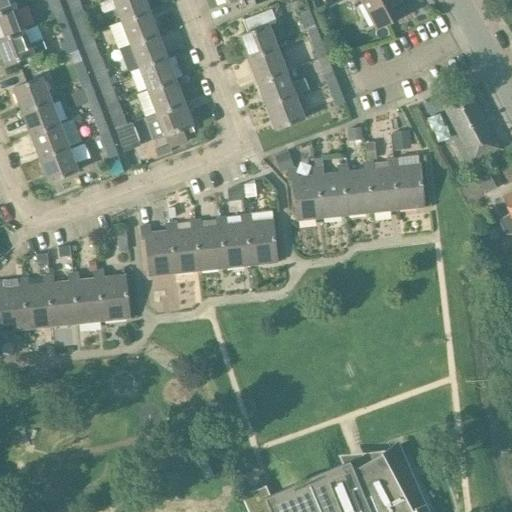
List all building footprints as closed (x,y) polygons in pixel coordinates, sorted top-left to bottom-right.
[(0,0),(0,13),(16,7),(12,0),(0,0)] [(59,0),(48,0),(56,19),(65,15),(59,0)] [(65,0),(71,14),(83,9),(79,0),(65,0)] [(108,0),(100,3),(104,13),(117,8),(122,21),(150,10),(145,0),(108,0)] [(363,0),(378,27),(407,12),(400,0),(363,0)] [(243,19),(249,33),(242,35),(251,59),(280,48),(271,24),(276,22),(276,20),(273,11),(278,8),(279,5),(278,2),(269,6),(270,9),(243,19)] [(16,7),(0,13),(0,39),(25,30),(16,7)] [(92,32),(83,9),(71,14),(80,37),(92,32)] [(310,36),(319,33),(309,9),(301,13),(310,36)] [(150,10),(122,21),(131,44),(159,33),(150,10)] [(59,42),(63,54),(78,49),(65,15),(56,19),(64,40),(59,42)] [(25,30),(0,39),(0,52),(5,65),(34,54),(33,54),(44,50),(46,49),(42,38),(40,39),(29,43),(25,30)] [(101,55),(92,32),(80,37),(89,60),(101,55)] [(159,33),(131,44),(140,69),(168,58),(159,33)] [(319,59),(328,56),(319,33),(310,36),(319,59)] [(260,81),(289,71),(280,48),(251,59),(260,81)] [(110,80),(109,78),(101,55),(89,60),(99,85),(110,80)] [(328,56),(319,59),(328,82),(336,79),(328,56)] [(168,58),(140,69),(149,92),(177,81),(168,58)] [(83,61),(74,64),(83,89),(92,85),(83,61)] [(304,78),(293,82),(289,71),(260,81),(269,104),(298,94),(297,93),(309,89),(304,78)] [(24,111),(53,100),(44,76),(15,87),(24,111)] [(115,76),(109,78),(110,80),(99,85),(107,108),(120,103),(112,84),(117,82),(115,76)] [(336,79),(328,82),(336,105),(345,102),(336,79)] [(177,81),(149,92),(157,113),(185,102),(177,81)] [(92,112),(101,108),(92,85),(83,89),(92,112)] [(455,140),(461,152),(467,163),(474,159),(474,160),(493,151),(482,129),(487,127),(468,90),(445,102),(463,136),(455,140)] [(298,94),(269,104),(278,129),(307,118),(298,94)] [(53,100),(24,111),(33,134),(62,123),(53,100)] [(157,113),(146,117),(149,125),(160,121),(170,148),(187,141),(183,130),(194,126),(185,102),(157,113)] [(120,103),(107,108),(115,129),(128,124),(127,123),(120,103)] [(100,135),(109,132),(101,108),(92,112),(100,135)] [(132,122),(127,123),(128,124),(115,129),(124,151),(141,145),(132,122)] [(62,123),(33,134),(42,157),(71,146),(62,123)] [(394,130),(393,148),(409,148),(409,131),(394,130)] [(109,132),(100,135),(109,158),(118,155),(109,132)] [(71,146),(42,157),(51,181),(80,170),(71,146)] [(396,170),(400,210),(426,207),(422,168),(401,170),(400,159),(390,160),(392,171),(396,170)] [(396,170),(392,171),(375,172),(374,161),(364,163),(365,173),(371,173),(375,212),(400,210),(396,170)] [(371,173),(365,173),(350,175),(349,164),(340,165),(341,176),(345,175),(350,215),(375,212),(371,173)] [(324,167),(315,168),(316,179),(320,178),(325,218),(350,215),(345,175),(341,176),(325,178),(324,167)] [(320,178),(316,179),(300,181),(299,169),(289,170),(291,183),(294,183),(299,221),(325,218),(320,178)] [(496,187),(488,172),(477,178),(485,193),(496,187)] [(504,198),(495,202),(503,217),(511,212),(511,192),(503,197),(504,198)] [(511,212),(503,217),(500,219),(507,233),(511,233),(511,232),(511,212)] [(249,225),(254,266),(279,263),(275,222),(254,224),(253,214),(243,215),(244,226),(249,225)] [(249,225),(244,226),(229,227),(227,217),(218,218),(219,228),(224,228),(228,268),(254,266),(249,225)] [(224,228),(219,228),(203,230),(202,220),(193,221),(194,231),(199,230),(203,271),(228,268),(224,228)] [(199,230),(194,231),(178,233),(177,222),(168,223),(169,234),(174,233),(178,274),(203,271),(199,230)] [(174,233),(169,234),(153,235),(152,225),(142,226),(144,239),(148,239),(152,276),(178,274),(174,233)] [(101,282),(106,322),(132,318),(127,279),(107,281),(106,269),(95,271),(97,282),(101,282)] [(101,282),(97,282),(81,284),(80,273),(71,274),(72,285),(76,285),(81,325),(106,322),(101,282)] [(76,285),(72,285),(56,287),(55,276),(45,277),(46,288),(51,288),(56,328),(81,325),(76,285)] [(51,288),(46,288),(31,290),(29,279),(20,280),(21,291),(25,291),(30,331),(56,328),(51,288)] [(25,291),(21,291),(6,293),(4,282),(0,282),(0,300),(4,335),(30,331),(25,291)] [(264,489),(247,497),(253,511),(419,511),(415,500),(418,498),(391,448),(354,470),(350,461),(267,496),(264,489)]
